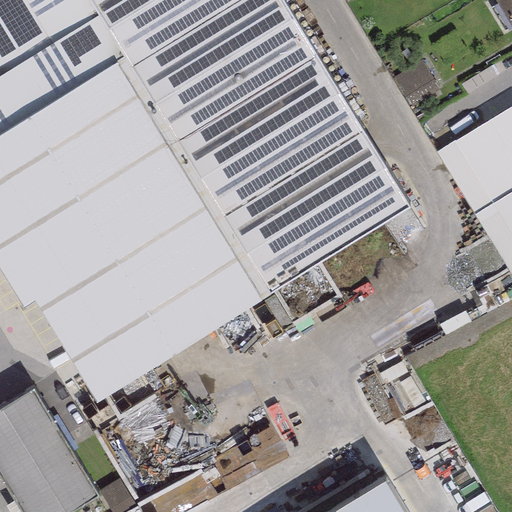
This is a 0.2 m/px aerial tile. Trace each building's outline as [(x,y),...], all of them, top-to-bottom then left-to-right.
[(0,0),(0,115),(122,39),(97,0),(0,0)] [(411,194),(292,0),(97,0),(122,39),(269,280),(411,194)] [(511,0),(500,0),(511,20),(511,0)] [(98,384),(269,280),(122,39),(0,115),(0,249),(23,288),(34,281),(98,384)] [(421,58),(395,75),(415,105),(441,89),(421,58)] [(511,100),(437,145),(511,270),(511,269),(511,100)] [(32,378),(0,397),(0,467),(28,511),(54,511),(99,484),(32,378)] [(416,511),(387,463),(306,511),(416,511)]
